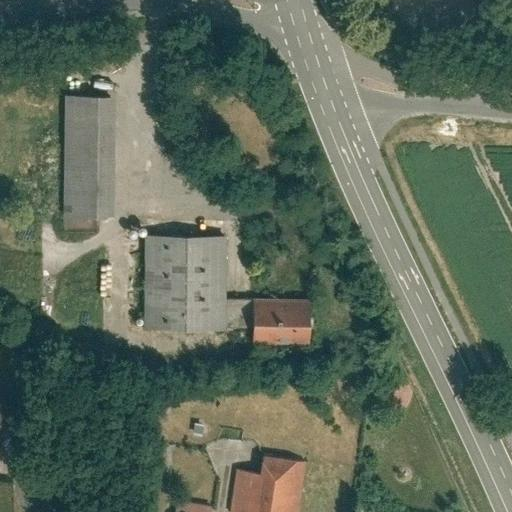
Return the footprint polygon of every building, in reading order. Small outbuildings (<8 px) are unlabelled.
[(114,98),(63,97),(62,219),(113,220),(114,98)] [(129,219),(128,315),(208,316),(209,285),(210,220),(129,219)] [(209,285),(208,316),(238,316),(239,285),(209,285)] [(238,316),(238,332),(297,333),(298,286),(239,285),(238,316)] [(295,511),(299,511),(308,458),(263,451),(261,467),(237,464),(229,511),(237,511),(288,511),(289,511),(295,511)]
